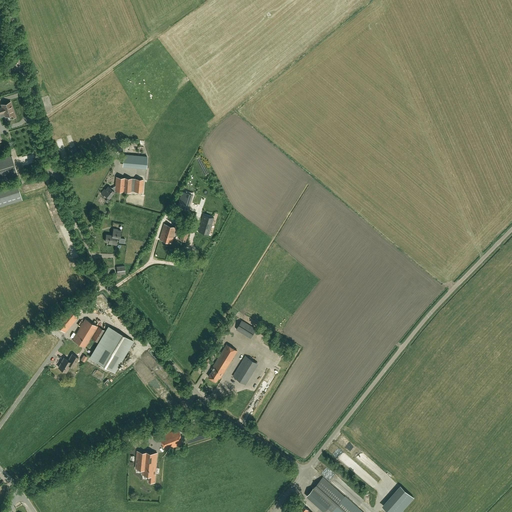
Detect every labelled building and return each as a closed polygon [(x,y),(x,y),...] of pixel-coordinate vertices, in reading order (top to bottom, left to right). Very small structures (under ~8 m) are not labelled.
[(0,117),(4,116),(4,117),(9,115),(10,118),(15,117),(10,102),(1,105),(2,107),(0,107),(0,117)] [(11,156),(0,159),(0,181),(17,176),(11,156)] [(111,188),(113,191),(131,192),(131,184),(134,185),(134,190),(142,191),(143,180),(135,179),(116,178),(116,186),(111,188)] [(108,186),(105,190),(104,189),(101,193),(106,197),(106,196),(109,198),(114,192),(113,191),(111,188),(108,186)] [(18,187),(0,192),(0,206),(22,200),(18,187)] [(182,191),(177,207),(181,208),(188,210),(193,194),(191,194),(182,191)] [(202,227),(210,230),(216,213),(208,211),(202,227)] [(171,243),(175,228),(164,224),(159,239),(171,243)] [(112,237),(116,238),(119,238),(121,230),(117,230),(117,229),(113,228),(113,231),(112,235),(112,237)] [(185,242),(188,232),(182,230),(179,240),(185,242)] [(115,244),(116,238),(112,237),(112,235),(106,234),(106,235),(105,236),(105,238),(105,239),(105,241),(108,242),(107,243),(115,244)] [(117,275),(125,274),(124,265),(116,267),(117,275)] [(73,313),(78,309),(74,304),(69,308),(73,313)] [(64,332),(77,317),(67,308),(54,324),(64,332)] [(120,327),(126,323),(118,314),(113,318),(120,327)] [(85,347),(97,326),(85,319),(72,340),(85,347)] [(250,338),(256,329),(241,320),(235,329),(250,338)] [(91,339),(98,342),(105,331),(98,327),(91,339)] [(133,341),(113,329),(94,360),(114,372),(133,341)] [(218,378),(219,379),(237,351),(226,345),(211,369),(213,370),(208,377),(216,381),(218,378)] [(69,365),(73,367),(78,358),(72,354),(68,360),(64,358),(58,367),(60,368),(60,369),(62,371),(63,371),(65,372),(69,365)] [(245,384),(258,364),(245,356),(232,376),(245,384)] [(205,370),(208,366),(202,362),(199,367),(205,370)] [(165,450),(183,443),(178,430),(160,436),(165,450)] [(341,458),(345,452),(336,447),(333,454),(341,458)] [(135,468),(143,469),(142,474),(149,475),(149,482),(155,482),(155,475),(157,453),(152,452),(149,452),(137,451),(135,468)] [(333,510),(331,511),(361,511),(345,497),(344,497),(322,478),(313,488),(320,494),(315,499),(326,509),(328,507),(333,510)] [(310,511),(300,503),(292,511),(310,511)]
